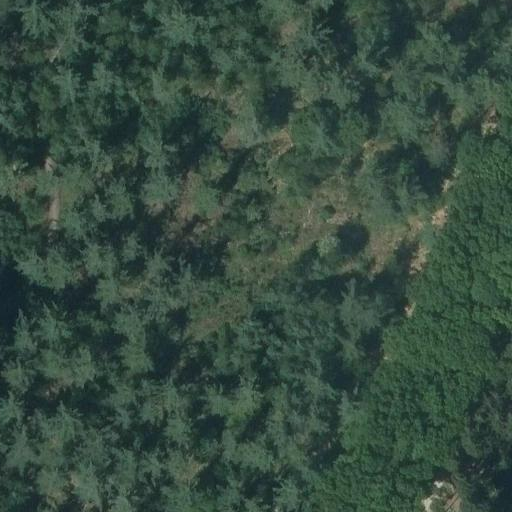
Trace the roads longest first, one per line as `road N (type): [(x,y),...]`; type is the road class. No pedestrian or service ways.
road 1 (track): [(372,511),(511,222)]
road 2 (track): [(511,330),(420,511)]
